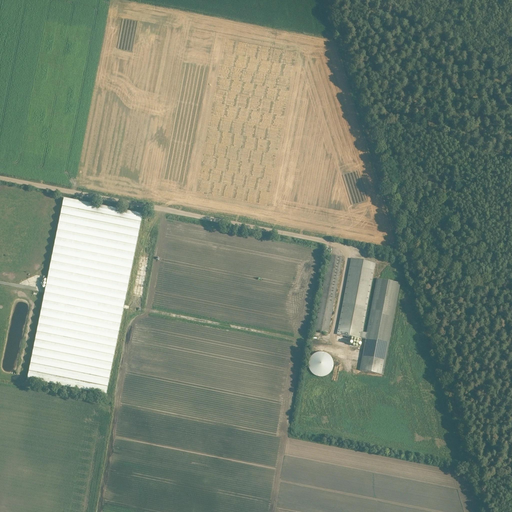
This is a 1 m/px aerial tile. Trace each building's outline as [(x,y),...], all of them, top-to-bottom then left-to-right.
[(143,215),(64,199),(48,278),(43,277),(41,288),(46,289),(27,381),(107,397),(143,215)] [(329,255),(315,330),(328,333),(342,257),(329,255)] [(365,339),(363,350),(387,355),(400,283),(376,279),(366,333),(363,332),(376,263),(351,259),(337,335),(361,339),(361,338),(365,339)] [(383,375),(387,355),(363,350),(359,370),(383,375)] [(308,374),(329,377),(333,355),(311,352),(308,374)]
